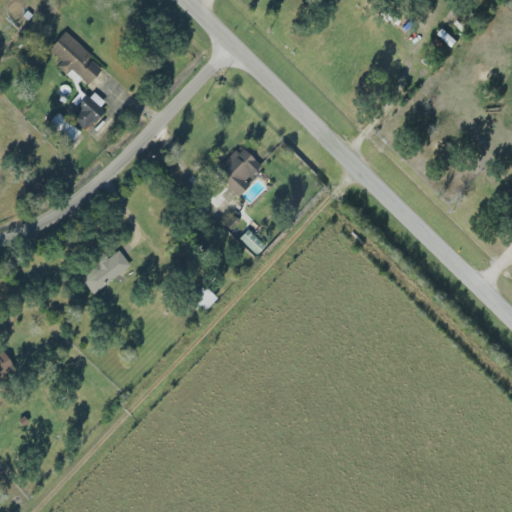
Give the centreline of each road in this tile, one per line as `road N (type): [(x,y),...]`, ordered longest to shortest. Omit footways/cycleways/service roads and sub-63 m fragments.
road 1 (tertiary): [(511,316),(184,0)]
road 2 (residential): [(0,238),(87,191),(229,44)]
